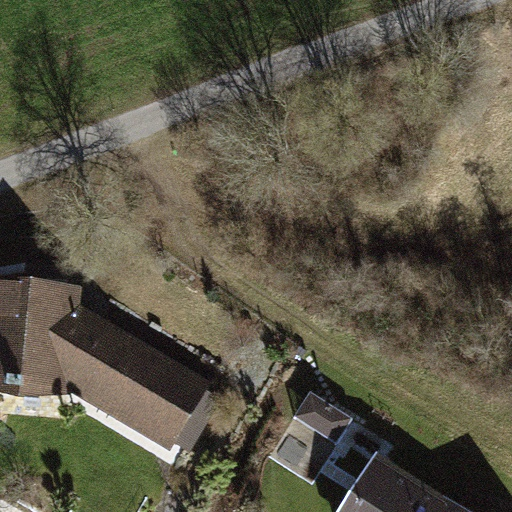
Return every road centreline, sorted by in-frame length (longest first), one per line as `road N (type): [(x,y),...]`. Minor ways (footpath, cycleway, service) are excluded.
road 1 (residential): [(0,175),(468,0)]
road 2 (track): [(149,118),(174,170),(203,192),(321,233),(446,246),(482,215)]
